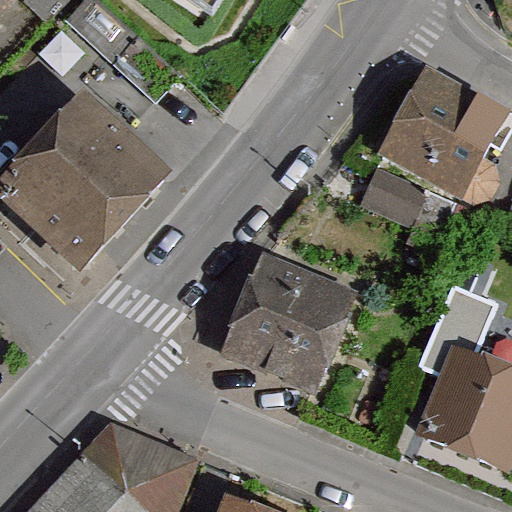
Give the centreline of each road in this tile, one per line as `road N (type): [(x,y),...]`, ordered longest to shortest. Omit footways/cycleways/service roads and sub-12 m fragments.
road 1 (residential): [(384,0),(260,171),(106,346)]
road 2 (residential): [(106,346),(211,412),(454,511)]
road 3 (residential): [(511,75),(390,0)]
road 4 (residential): [(93,360),(0,462)]
road 5 (residential): [(93,360),(0,273)]
